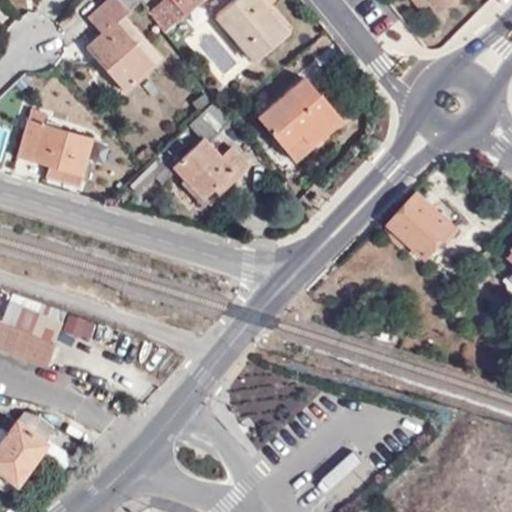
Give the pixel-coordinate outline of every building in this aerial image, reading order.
[(121,14),(137,1),(136,0),(104,0),(83,19),(98,34),(83,47),(121,90),(150,65),(112,22),(121,14)] [(172,0),(184,13),(199,0),(172,0)] [(250,61),(283,32),(254,0),(230,0),(212,16),(250,61)] [(411,0),(421,11),(428,4),(424,0),(411,0)] [(436,15),(454,0),(424,0),(428,4),(436,15)] [(150,65),(159,58),(121,14),(112,22),(150,65)] [(303,78),(254,118),(280,148),(296,136),(302,143),(335,116),(303,78)] [(203,143),(227,121),(209,101),(186,124),(199,139),(203,143)] [(28,108),(16,157),(46,166),(78,175),(89,139),(40,125),(43,112),(28,108)] [(289,159),(338,120),(335,116),(302,143),(296,136),(280,148),(289,159)] [(229,148),(217,159),(203,143),(199,139),(171,167),(200,198),(209,189),(215,183),(221,189),(246,165),(229,148)] [(43,180),(75,189),(78,175),(46,166),(43,180)] [(209,189),(214,195),(221,189),(215,183),(209,189)] [(454,227),(417,195),(382,231),(400,248),(407,242),(425,259),(454,227)] [(60,328),(3,303),(0,309),(0,324),(52,348),(60,328)] [(88,340),(95,321),(67,312),(61,331),(88,340)] [(0,352),(42,371),(52,348),(0,324),(0,352)] [(43,447),(11,421),(3,434),(0,437),(0,478),(11,487),(43,447)]
